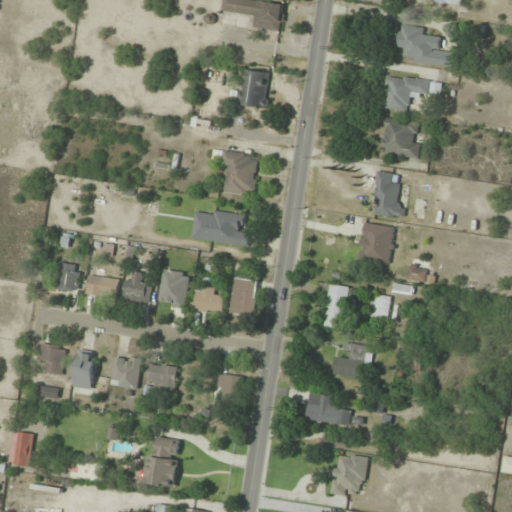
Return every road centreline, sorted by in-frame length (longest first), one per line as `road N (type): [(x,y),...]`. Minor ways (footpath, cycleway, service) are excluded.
road 1 (tertiary): [(250,511),(331,0)]
road 2 (residential): [(63,318),(276,354)]
